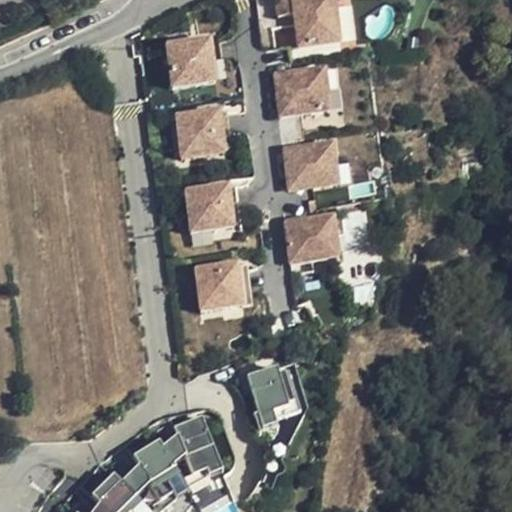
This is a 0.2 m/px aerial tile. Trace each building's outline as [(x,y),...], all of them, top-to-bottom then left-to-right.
[(269,0),(270,9),(271,16),(292,14),(295,44),(321,41),(319,26),(333,24),(331,0),(269,0)] [(319,26),(321,41),(335,39),(333,24),(319,26)] [(218,36),(207,37),(209,59),(220,58),(218,36)] [(209,59),(207,37),(162,41),(166,86),(202,82),(199,60),(209,59)] [(271,74),(289,72),(286,43),(268,45),(271,74)] [(199,60),(202,82),(212,81),(209,59),(199,60)] [(314,91),(324,91),(321,68),(289,72),(271,74),(275,115),(298,113),(316,111),(314,91)] [(326,110),(324,91),(314,91),(316,111),(326,110)] [(227,109),(215,111),(217,131),(210,132),(212,154),(231,152),(227,109)] [(215,111),(172,115),(176,157),(212,154),(210,132),(217,131),(215,111)] [(298,113),(275,115),(278,140),(300,137),(298,113)] [(328,144),(279,149),(283,191),(308,187),(324,186),(321,164),(330,163),(328,144)] [(330,163),(321,164),(324,186),(332,185),(330,163)] [(235,183),(223,184),(225,207),(219,208),(220,226),(239,225),(235,183)] [(223,184),(180,189),(185,230),(220,226),(219,208),(225,207),(223,184)] [(283,191),(286,222),(312,219),(308,187),(283,191)] [(328,217),(330,237),(340,236),(338,216),(328,217)] [(320,238),(330,237),(328,217),(312,219),(286,222),(278,223),(282,262),(307,259),(323,258),(320,238)] [(332,257),(330,237),(320,238),(323,258),(332,257)] [(307,259),(282,262),(284,276),(308,273),(307,259)] [(244,261),(231,262),(235,296),(217,297),(218,307),(249,303),(244,261)] [(235,296),(231,262),(190,267),(195,309),(218,307),(217,297),(235,296)] [(282,374),(252,380),(262,434),(277,431),(274,419),(290,416),(282,374)] [(293,377),(283,379),(290,416),(274,419),(276,426),(302,418),(293,377)] [(201,417),(174,428),(180,442),(169,447),(176,462),(185,458),(193,476),(207,470),(209,476),(223,469),(201,417)] [(302,421),(302,418),(276,426),(302,421)] [(159,444),(134,459),(143,472),(132,478),(141,491),(149,487),(160,503),(173,495),(176,500),(189,492),(159,444)] [(149,511),(113,477),(93,498),(105,509),(101,511),(149,511)]
